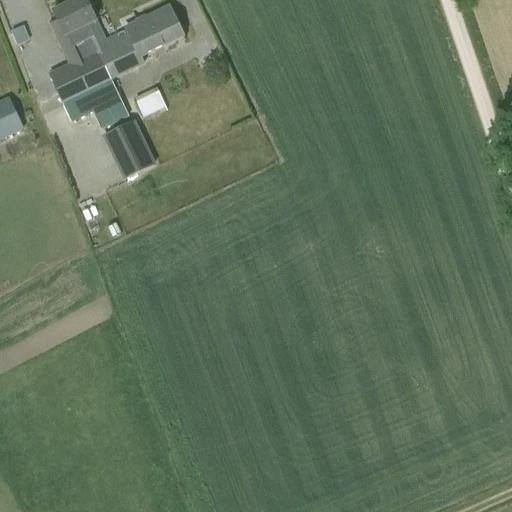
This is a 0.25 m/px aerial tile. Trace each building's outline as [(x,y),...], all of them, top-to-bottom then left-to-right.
[(77,0),(53,12),(58,21),(48,26),(67,65),(47,75),(71,124),(101,110),(106,123),(126,113),(113,82),(145,66),(142,57),(184,38),(170,8),(124,29),(125,32),(106,41),(86,0),(77,0)] [(21,29),(9,32),(13,45),(24,42),(21,29)] [(165,108),(158,91),(136,102),(136,103),(131,105),(135,113),(139,110),(143,118),(165,108)] [(0,141),(24,130),(9,98),(0,102),(0,141)] [(125,181),(154,167),(133,123),(104,137),(125,181)]
